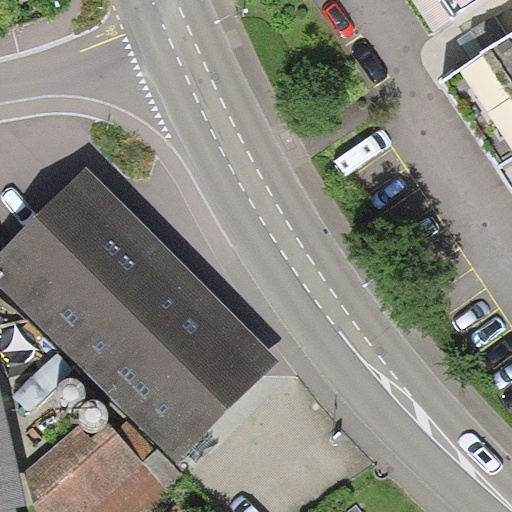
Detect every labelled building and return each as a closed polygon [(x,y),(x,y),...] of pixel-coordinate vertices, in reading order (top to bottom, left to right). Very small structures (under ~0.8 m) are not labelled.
[(442,0),(453,16),(479,0),(442,0)] [(511,163),(511,39),(442,85),(501,171),(511,163)] [(87,172),(0,258),(0,290),(175,465),(278,362),(87,172)] [(0,385),(0,511),(16,511),(28,508),(0,385)] [(148,511),(168,495),(98,407),(24,477),(36,504),(34,506),(37,511),(148,511)]
